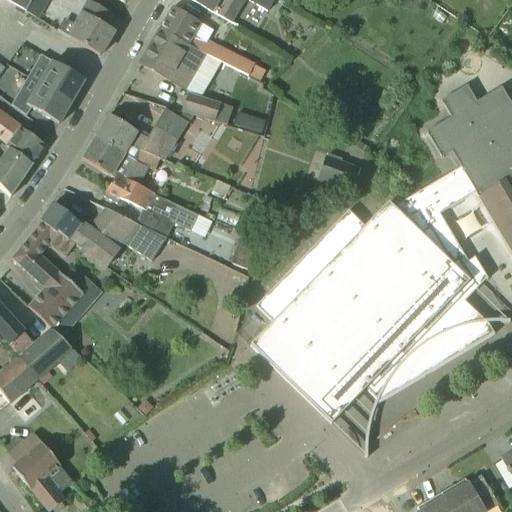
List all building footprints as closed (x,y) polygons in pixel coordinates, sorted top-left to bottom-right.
[(0,0),(20,11),(25,14),(32,0),(0,0)] [(188,0),(223,20),(234,0),(188,0)] [(274,0),(244,0),(267,13),(274,0)] [(76,27),(69,39),(99,57),(113,33),(100,26),(107,14),(87,3),(74,26),(76,27)] [(254,65),(219,48),(206,42),(204,44),(191,41),(200,25),(172,8),(158,32),(187,48),(204,56),(213,61),(248,76),(253,66),(254,65)] [(139,64),(184,90),(204,56),(187,48),(158,32),(139,64)] [(71,104),(84,82),(40,56),(35,66),(46,73),(39,85),(71,104)] [(71,104),(39,85),(31,97),(20,90),(11,107),(26,118),(30,109),(58,126),(71,104)] [(511,104),(501,87),(477,102),(467,85),(441,101),(451,117),(426,132),(441,158),(452,151),(461,167),(440,179),(441,180),(411,198),(425,223),(439,216),(475,194),(478,199),(479,198),(511,253),(511,104)] [(181,113),(214,123),(220,105),(188,95),(181,113)] [(220,105),(214,123),(226,127),(232,109),(220,105)] [(0,143),(1,144),(8,150),(31,166),(44,147),(0,113),(0,143)] [(138,129),(135,133),(108,117),(95,139),(123,156),(134,162),(148,169),(148,170),(154,173),(158,162),(163,163),(176,142),(154,128),(149,136),(138,129)] [(265,122),(250,117),(246,130),(261,135),(265,122)] [(116,176),(124,180),(134,162),(123,156),(95,139),(81,160),(113,180),(116,176)] [(0,189),(9,198),(31,166),(8,150),(0,160),(0,189)] [(325,157),(316,182),(350,194),(359,171),(363,159),(344,152),(340,163),(325,157)] [(136,225),(166,240),(174,224),(190,232),(198,217),(176,206),(153,196),(153,195),(138,187),(124,180),(116,176),(113,180),(104,194),(101,199),(115,207),(118,200),(142,211),(136,225)] [(211,195),(224,201),(230,188),(216,182),(211,195)] [(483,322),(463,302),(484,281),(485,282),(487,280),(474,259),(472,260),(467,263),(439,216),(425,223),(411,198),(409,199),(392,209),(387,205),(364,228),(348,212),(255,307),(272,324),(250,347),(331,426),(343,413),(343,412),(365,389),(376,399),(373,405),(376,406),(493,335),(487,324),(489,324),(489,321),(483,322)] [(106,270),(124,245),(152,263),(166,240),(136,225),(105,210),(88,229),(82,224),(80,228),(52,205),(39,223),(41,224),(56,236),(57,234),(73,247),(106,270)] [(27,309),(37,319),(49,330),(71,311),(85,294),(40,257),(48,246),(64,259),(73,247),(57,234),(56,236),(41,224),(12,260),(43,291),(27,309)] [(255,251),(239,245),(232,264),(247,270),(255,251)] [(232,292),(230,302),(240,304),(242,294),(232,292)] [(16,357),(37,382),(69,354),(49,330),(37,319),(23,332),(0,307),(0,338),(2,341),(15,356),(16,357)] [(0,394),(10,405),(37,382),(16,357),(15,356),(0,369),(0,394)] [(145,401),(137,409),(145,417),(152,409),(145,401)] [(23,441),(12,450),(20,461),(11,468),(46,511),(49,511),(51,511),(60,511),(64,509),(60,504),(63,501),(45,478),(59,467),(32,434),(23,441)] [(4,450),(7,454),(8,453),(12,450),(23,441),(16,439),(4,450)] [(511,480),(511,451),(499,459),(511,480)] [(479,477),(466,485),(463,480),(439,495),(442,499),(449,511),(491,511),(498,508),(479,477)] [(449,511),(442,499),(420,511),(449,511)] [(79,510),(81,511),(99,511),(90,501),(79,510)]
